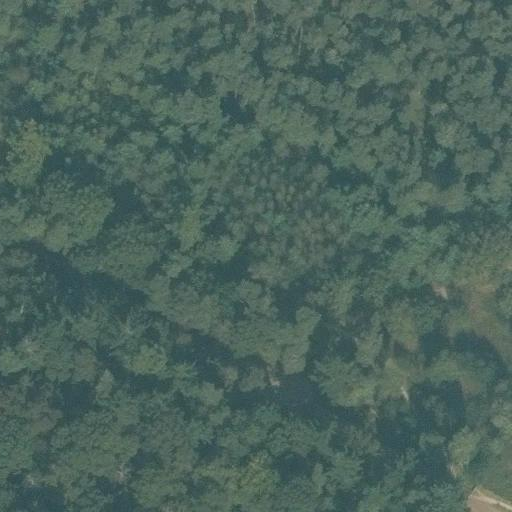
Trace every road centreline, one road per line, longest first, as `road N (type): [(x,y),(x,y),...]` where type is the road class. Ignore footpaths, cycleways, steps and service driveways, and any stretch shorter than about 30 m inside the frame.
road 1 (track): [(0,242),(277,395)]
road 2 (track): [(277,395),(488,511)]
